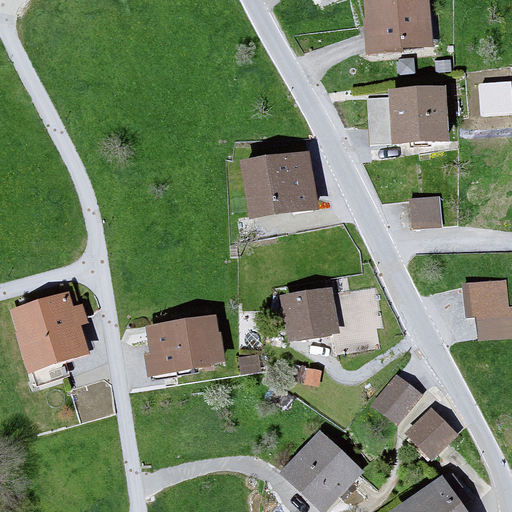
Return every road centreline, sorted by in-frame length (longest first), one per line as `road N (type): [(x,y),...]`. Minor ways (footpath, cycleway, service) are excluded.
road 1 (tertiary): [(509,511),(460,393),(248,0)]
road 2 (residential): [(0,18),(85,196),(137,511)]
